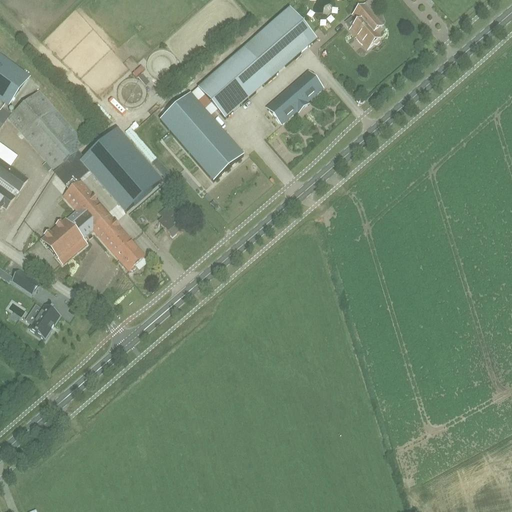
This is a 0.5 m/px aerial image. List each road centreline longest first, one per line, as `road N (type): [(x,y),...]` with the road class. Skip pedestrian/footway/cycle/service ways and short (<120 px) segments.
road 1 (primary): [(127,343),(511,13)]
road 2 (primary): [(0,455),(127,343)]
road 3 (unclassified): [(127,343),(97,312),(0,244)]
